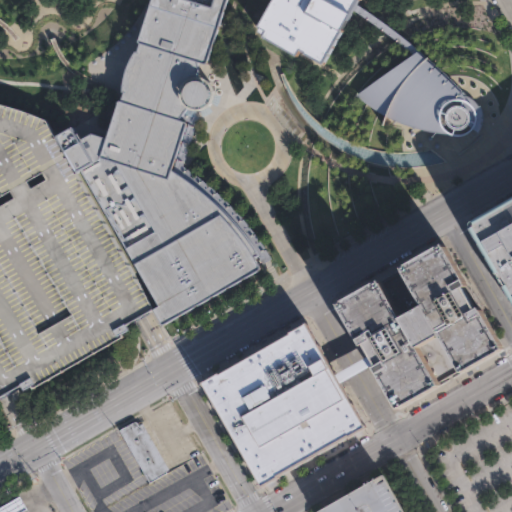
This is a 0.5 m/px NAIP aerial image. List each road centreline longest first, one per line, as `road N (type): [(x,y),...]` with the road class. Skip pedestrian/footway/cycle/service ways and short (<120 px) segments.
road 1 (secondary): [(266,511),(511,372)]
road 2 (secondary): [(511,174),(311,291)]
road 3 (residential): [(259,115),(236,115),(218,130),(215,153),(236,178),(259,178),(277,163),(277,129),(259,115)]
road 4 (residential): [(396,439),(311,291)]
road 5 (residential): [(175,370),(255,511)]
road 6 (secondary): [(175,370),(37,450)]
road 7 (secondary): [(311,291),(175,370)]
road 8 (residential): [(511,329),(444,215)]
road 9 (residential): [(311,291),(248,180)]
